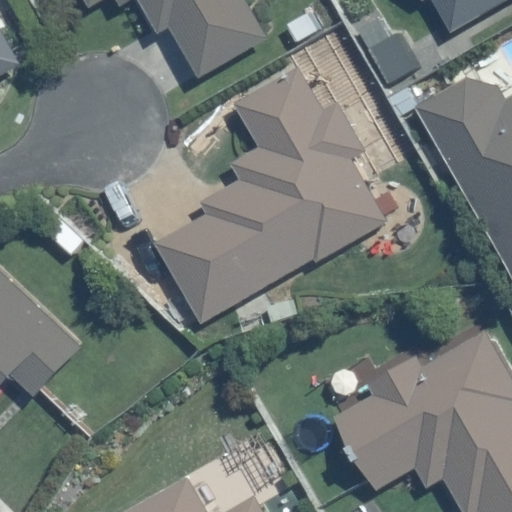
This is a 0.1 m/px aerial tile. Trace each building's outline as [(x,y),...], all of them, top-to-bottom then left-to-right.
[(93,0),(97,6),(107,0),(127,0),(132,9),(146,1),(164,34),(177,27),(203,74),(279,32),(261,0),(93,0)] [(511,0),(441,0),(458,30),(511,0)] [(0,93),(1,93),(0,92),(0,80),(30,64),(0,11),(0,93)] [(366,27),(367,29),(395,84),(425,69),(395,12),(366,27)] [(210,204),(215,212),(166,243),(214,320),(391,208),(361,161),(376,152),(341,96),(332,102),(309,66),(247,106),(270,143),(239,163),(249,180),(210,204)] [(428,105),(431,109),(511,251),(511,90),(485,76),(465,91),(459,82),(428,105)] [(0,385),(8,377),(36,402),(87,346),(0,267),(0,385)] [(511,511),(511,361),(495,331),(433,366),(427,355),(375,384),(380,393),(343,414),(384,487),(421,466),(434,490),(453,479),(471,511),(481,511),(485,510),(486,511),(511,511)] [(216,511),(200,481),(140,511),(271,511),(263,496),(233,511),(216,511)]
